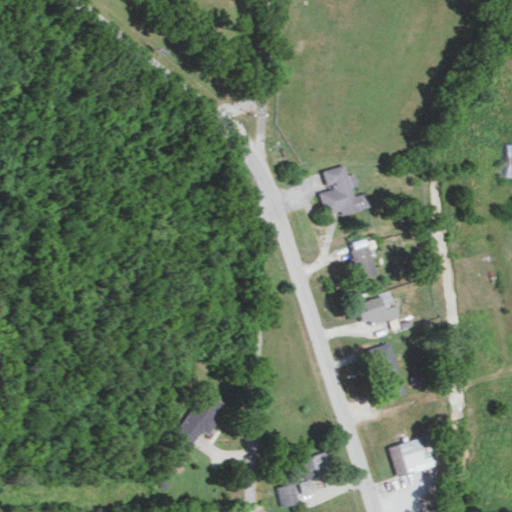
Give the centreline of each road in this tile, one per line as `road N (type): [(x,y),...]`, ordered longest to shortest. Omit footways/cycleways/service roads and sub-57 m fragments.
road 1 (tertiary): [(72,0),(240,142),(269,196),(372,511)]
road 2 (residential): [(269,196),(260,213),(251,511)]
road 3 (residential): [(256,0),(248,105),(211,112)]
